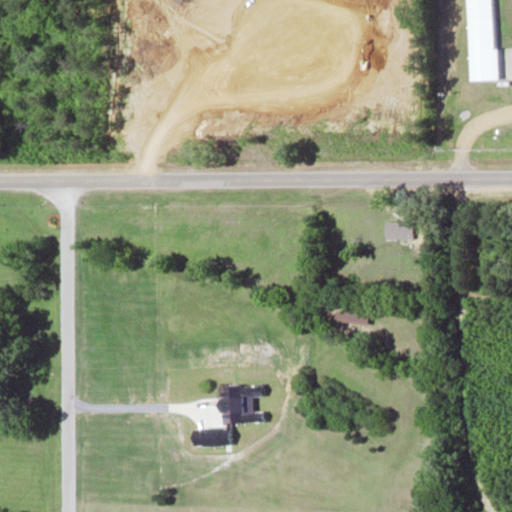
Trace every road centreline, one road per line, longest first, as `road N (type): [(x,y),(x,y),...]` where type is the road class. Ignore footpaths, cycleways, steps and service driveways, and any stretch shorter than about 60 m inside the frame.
road 1 (residential): [(511,172),(0,177)]
road 2 (residential): [(63,177),(64,511)]
